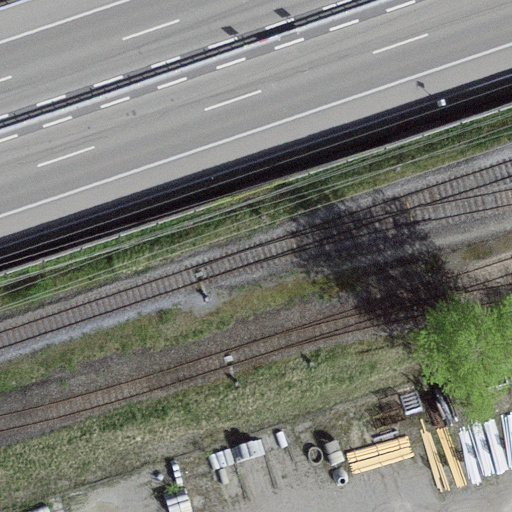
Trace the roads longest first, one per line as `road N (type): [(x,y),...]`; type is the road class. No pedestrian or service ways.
road 1 (motorway): [(0,178),(511,5)]
road 2 (motorway): [(238,0),(0,79)]
